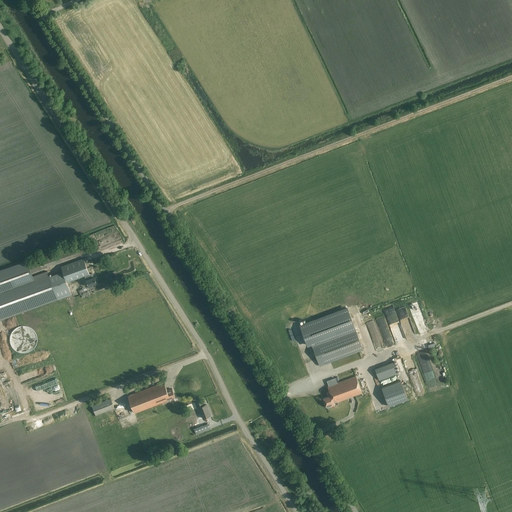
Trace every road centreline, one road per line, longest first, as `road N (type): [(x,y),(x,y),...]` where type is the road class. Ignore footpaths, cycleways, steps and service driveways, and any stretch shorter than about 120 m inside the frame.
road 1 (unclassified): [(296,511),(193,330),(0,28)]
road 2 (track): [(511,77),(166,211)]
road 3 (unclassified): [(166,211),(354,511)]
road 4 (unclassified): [(166,211),(32,0)]
road 5 (track): [(0,430),(206,353)]
